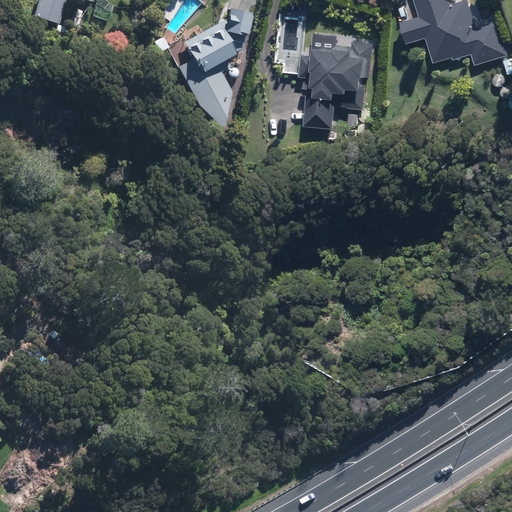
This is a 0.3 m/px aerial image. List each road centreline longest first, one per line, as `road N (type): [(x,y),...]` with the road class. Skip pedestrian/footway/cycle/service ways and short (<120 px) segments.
road 1 (motorway): [(291,511),(511,376)]
road 2 (motorway): [(511,418),(359,511)]
